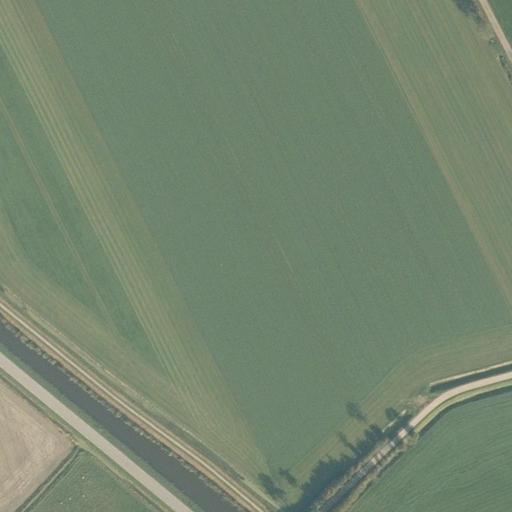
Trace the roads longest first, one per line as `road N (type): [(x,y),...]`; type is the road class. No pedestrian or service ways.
road 1 (secondary): [(184,511),(0,358)]
road 2 (unclassified): [(322,511),(443,399),(511,376)]
